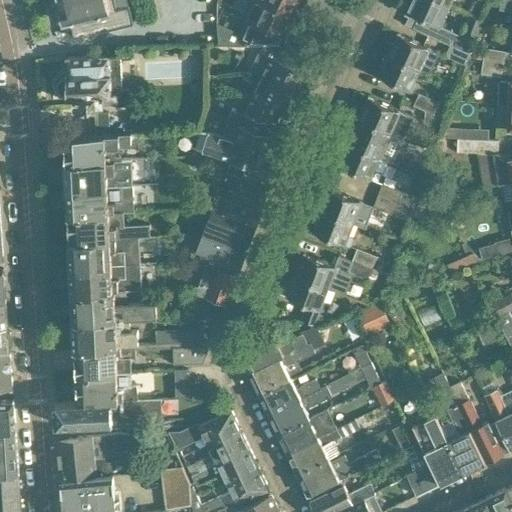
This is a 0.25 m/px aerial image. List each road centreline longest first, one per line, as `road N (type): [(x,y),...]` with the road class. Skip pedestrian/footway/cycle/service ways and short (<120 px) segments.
road 1 (residential): [(294,511),(226,357),(310,138),(374,0)]
road 2 (residential): [(0,7),(19,121),(46,511)]
